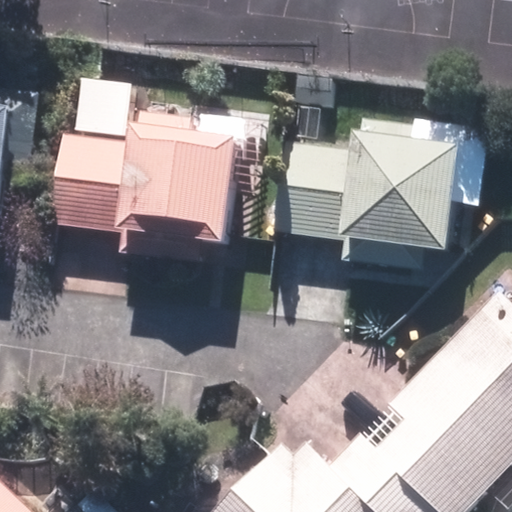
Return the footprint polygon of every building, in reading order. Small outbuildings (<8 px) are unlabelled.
[(0,217),(6,218),(12,167),(30,169),(38,94),(0,89),(0,217)] [(259,131),(147,116),(143,145),(71,135),(59,220),(243,245),(259,131)] [(496,138),(367,123),(364,150),(291,142),(280,234),(483,257),(496,138)] [(444,511),(462,511),(511,461),(511,306),(496,292),(388,403),(405,418),(377,447),(444,511)] [(442,511),(444,511),(377,447),(361,431),(331,461),(308,439),(293,454),(281,443),(213,511),(442,511)] [(0,511),(33,511),(0,479),(0,511)]
